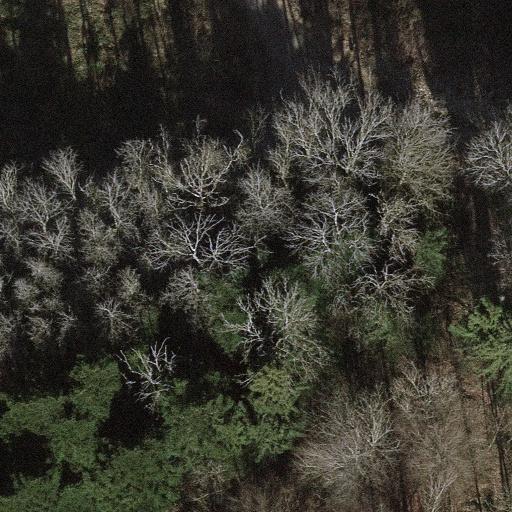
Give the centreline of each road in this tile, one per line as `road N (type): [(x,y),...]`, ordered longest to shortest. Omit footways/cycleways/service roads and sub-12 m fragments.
road 1 (track): [(0,219),(330,137)]
road 2 (track): [(239,0),(281,42),(330,137)]
road 3 (track): [(330,137),(409,133),(464,153)]
road 4 (track): [(464,153),(511,270)]
